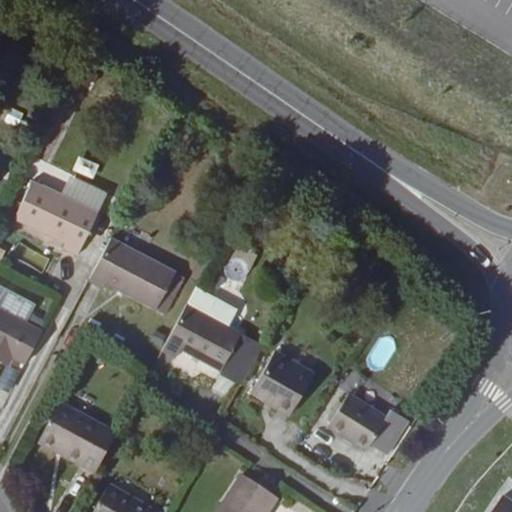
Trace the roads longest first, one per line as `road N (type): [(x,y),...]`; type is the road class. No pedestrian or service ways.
road 1 (secondary): [(334,142),(126,0)]
road 2 (secondary): [(334,142),(459,235),(508,294)]
road 3 (secondary): [(511,228),(475,217),(334,142)]
road 4 (tertiary): [(510,324),(445,454)]
